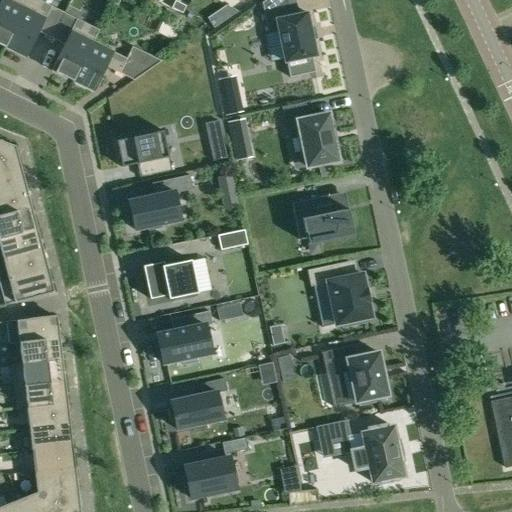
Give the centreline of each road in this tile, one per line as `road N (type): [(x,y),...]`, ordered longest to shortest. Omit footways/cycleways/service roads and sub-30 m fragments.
road 1 (residential): [(445,511),(336,0)]
road 2 (residential): [(142,511),(64,137),(0,97)]
